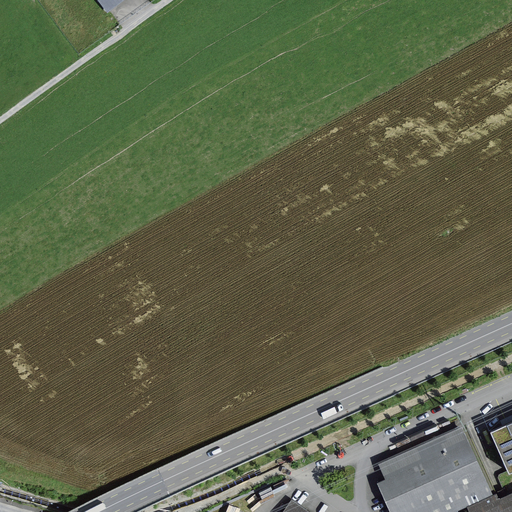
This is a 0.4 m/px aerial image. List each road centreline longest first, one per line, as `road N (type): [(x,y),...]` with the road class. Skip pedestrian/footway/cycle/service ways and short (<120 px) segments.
road 1 (secondary): [(98,511),(511,323)]
road 2 (track): [(167,0),(0,120)]
road 3 (residential): [(511,382),(389,438)]
